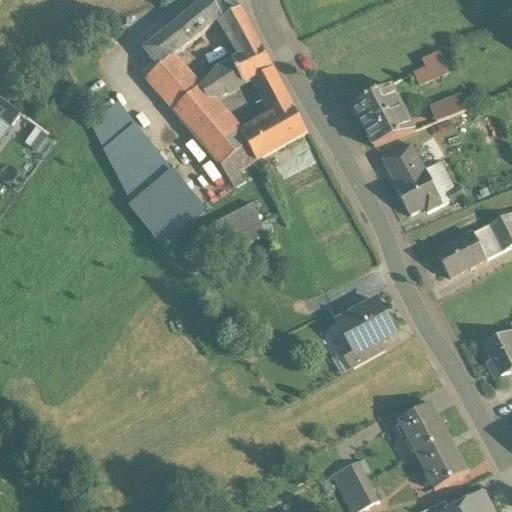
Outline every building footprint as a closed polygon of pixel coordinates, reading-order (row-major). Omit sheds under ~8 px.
[(242,138),(215,102),(243,84),(232,63),(219,70),(202,89),(174,59),(222,20),(234,42),(252,33),(242,14),(233,0),(210,0),(145,53),(160,71),(148,82),(200,141),(228,179),(257,163),(243,137),(242,138)] [(252,33),(234,42),(243,53),(258,45),(252,33)] [(258,45),(243,53),(245,55),(232,63),(243,84),(271,70),(258,45)] [(440,57),(422,64),(425,72),(412,78),(417,89),(447,76),(440,57)] [(273,72),(254,82),(261,96),(280,86),(273,72)] [(280,86),(261,96),(268,109),(287,100),(280,86)] [(392,89),(352,110),(357,120),(397,100),(392,89)] [(461,98),(431,110),(437,126),(468,114),(461,98)] [(287,100),(268,109),(274,120),(243,137),(257,163),(307,136),(287,100)] [(397,100),(357,120),(374,150),(415,135),(397,100)] [(0,119),(11,128),(20,116),(0,101),(0,119)] [(171,169),(117,105),(92,125),(132,200),(171,169)] [(46,139),(35,130),(24,146),(36,154),(46,139)] [(412,149),(383,164),(390,177),(419,162),(412,149)] [(419,162),(390,177),(412,219),(425,212),(428,218),(442,211),(440,205),(441,204),(419,162)] [(204,212),(174,175),(135,207),(160,248),(204,212)] [(460,189),(447,195),(452,207),(465,201),(460,189)] [(252,207),(216,226),(228,259),(264,240),(252,207)] [(511,220),(510,218),(491,228),(505,254),(511,250),(511,220)] [(184,257),(196,274),(228,259),(216,226),(184,257)] [(473,236),(436,255),(450,282),(487,264),(473,236)] [(377,303),(339,324),(353,349),(357,357),(380,345),(390,339),(381,324),(387,321),(377,303)] [(395,336),(387,321),(381,324),(390,339),(395,336)] [(511,336),(486,350),(501,380),(511,374),(511,336)] [(380,345),(357,357),(353,349),(344,354),(354,371),(385,354),(380,345)] [(450,442),(433,409),(399,426),(417,459),(450,442)] [(469,477),(450,442),(417,459),(436,494),(469,477)] [(370,485),(359,465),(345,472),(356,492),(370,485)] [(370,485),(356,492),(366,511),(380,504),(370,485)] [(456,511),(490,511),(483,498),(456,511)]
